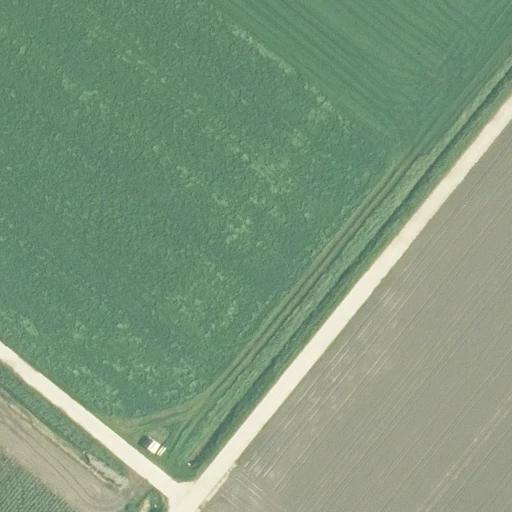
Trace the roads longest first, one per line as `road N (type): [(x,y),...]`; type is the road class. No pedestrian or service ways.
road 1 (track): [(511,110),(182,511)]
road 2 (track): [(187,506),(0,355)]
